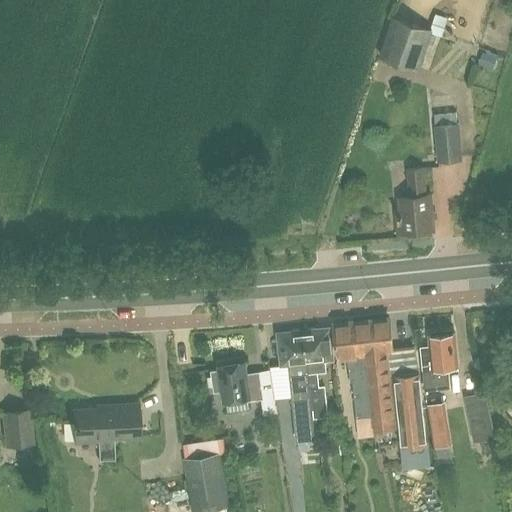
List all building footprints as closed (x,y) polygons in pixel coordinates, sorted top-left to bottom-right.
[(393,16),(383,44),(379,56),(419,70),(424,57),(429,59),(433,46),(428,44),(433,30),(393,16)] [(486,53),(483,52),(479,64),(493,69),(499,55),(487,50),(486,53)] [(462,159),(459,124),(435,125),(437,162),(462,159)] [(407,170),(410,197),(399,198),(403,233),(434,230),(430,195),(427,168),(407,170)] [(357,322),(361,357),(366,356),(373,415),(374,427),(396,425),(387,350),(393,350),(390,318),(357,322)] [(336,356),(348,354),(351,381),(353,381),(357,417),(373,415),(366,356),(361,357),(357,322),(333,324),(336,356)] [(310,387),(312,408),(313,408),(314,417),(328,415),(324,386),(319,387),(317,372),(326,371),(325,360),(332,359),(329,327),(304,330),(310,387)] [(279,332),(282,364),(290,363),(296,440),(315,438),(312,408),(310,387),(304,330),(279,332)] [(458,364),(455,333),(429,336),(433,370),(424,371),(426,389),(450,386),(447,365),(458,364)] [(220,364),(221,369),(211,370),(214,391),(224,390),(225,400),(248,396),(249,400),(264,398),(260,374),(249,376),(246,374),(244,360),(220,364)] [(419,374),(395,376),(404,465),(428,463),(419,374)] [(427,404),(435,447),(453,444),(446,401),(427,404)] [(108,405),(108,407),(74,409),(75,441),(98,440),(99,459),(115,458),(113,437),(140,435),(138,403),(108,405)] [(3,412),(6,445),(33,442),(29,409),(3,412)] [(491,417),(469,421),(474,444),(496,440),(491,417)] [(183,458),(192,511),(193,511),(230,506),(221,452),(183,458)]
